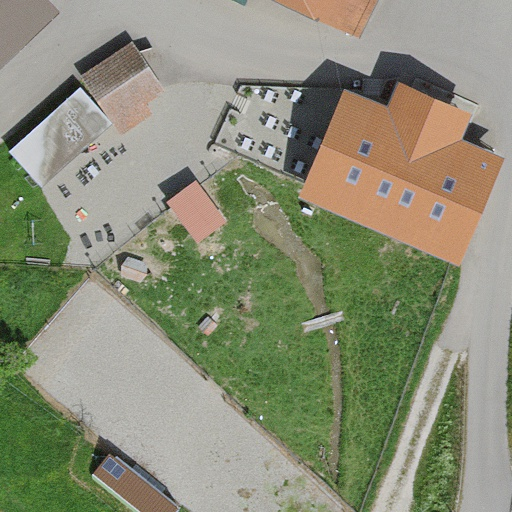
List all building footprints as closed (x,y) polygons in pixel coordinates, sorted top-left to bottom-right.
[(0,0),(0,47),(50,0),(0,0)] [(330,0),(350,10),(355,0),(330,0)] [(133,37),(82,69),(122,132),(154,112),(145,98),(164,86),(133,37)] [(77,82),(5,144),(38,182),(110,121),(77,82)] [(371,104),(346,93),(306,186),(455,250),(496,156),(455,139),(465,115),(401,87),(390,112),(371,104)] [(223,215),(193,174),(165,194),(195,235),(223,215)]
